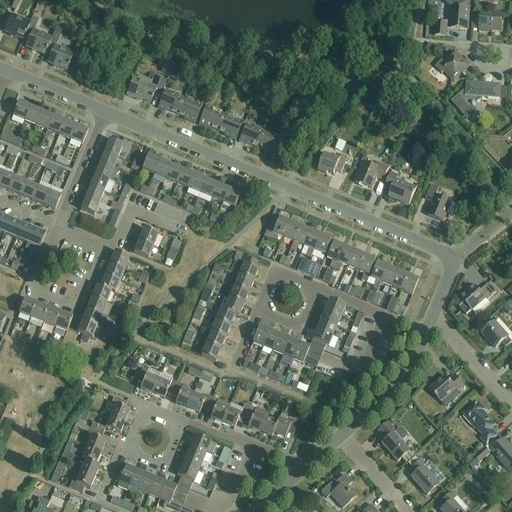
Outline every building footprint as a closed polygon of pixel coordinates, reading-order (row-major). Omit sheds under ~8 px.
[(11,0),(8,9),(15,11),(19,0),(11,0)] [(447,29),(450,30),(466,31),(469,0),(463,0),(442,0),(452,8),(451,22),(447,21),(447,26),(435,25),(434,37),(446,38),(447,29)] [(430,7),(429,15),(437,16),(438,8),(430,7)] [(500,32),(502,15),(481,13),(479,32),(489,33),(489,31),(500,32)] [(30,24),(30,23),(11,16),(4,32),(23,40),(24,38),(30,24)] [(30,24),(24,38),(29,40),(26,48),(45,56),(48,49),(48,48),(52,39),(51,39),(48,37),(34,32),(39,20),(36,19),(33,18),(32,17),(30,23),(30,24)] [(83,23),(78,27),(82,31),(87,27),(83,23)] [(52,39),(48,48),(53,50),(48,63),(67,71),(74,54),(56,47),(60,35),(54,33),(51,39),(52,39)] [(464,70),(467,67),(460,60),(461,59),(456,53),(445,64),(442,61),(435,67),(442,74),(445,72),(449,76),(450,74),(456,80),(465,71),(464,70)] [(173,69),(169,79),(175,81),(179,72),(173,69)] [(160,80),(156,89),(133,79),(126,96),(133,99),(134,97),(150,104),(153,96),(160,99),(167,83),(160,80)] [(457,97),(451,102),(454,106),(458,110),(463,116),(472,108),(472,107),(484,98),(499,99),(500,87),(477,86),(471,85),(457,97)] [(273,88),(271,96),(278,98),(281,90),(273,88)] [(177,115),(184,99),(165,91),(158,109),(164,112),(165,110),(177,115)] [(184,99),(177,115),(189,120),(189,122),(195,124),(202,107),(184,99)] [(25,122),(30,108),(19,103),(13,117),(25,122)] [(42,113),(30,108),(25,122),(36,127),(42,113)] [(217,132),(224,116),(206,108),(198,126),(205,129),(205,127),(217,132)] [(42,113),(36,127),(48,131),(54,117),(42,113)] [(243,124),(224,116),(217,132),(229,137),(229,139),(235,141),(243,124)] [(54,117),(48,131),(59,136),(65,122),(54,117)] [(76,127),(65,122),(59,136),(70,141),(76,127)] [(258,149),(264,133),(246,125),(239,143),(245,145),(246,144),(258,149)] [(76,127),(70,141),(82,146),(88,132),(76,127)] [(264,133),(258,149),(270,154),(269,155),(276,158),(283,140),(264,133)] [(337,149),(345,151),(348,141),(340,139),(337,149)] [(104,153),(118,158),(123,146),(109,141),(104,153)] [(46,152),(40,150),(38,155),(44,158),(46,152)] [(104,153),(100,164),(113,170),(118,158),(104,153)] [(331,158),(325,156),(319,171),(327,175),(328,173),(334,175),(336,172),(341,174),(348,158),(342,156),(340,159),(332,156),(331,158)] [(34,165),(36,159),(30,157),(28,163),(34,165)] [(154,175),(160,162),(148,157),(142,170),(154,175)] [(388,165),(394,167),(397,160),(391,157),(388,165)] [(63,158),(60,165),(66,167),(69,161),(63,158)] [(399,158),(396,165),(404,168),(406,161),(399,158)] [(43,162),(36,159),(34,165),(40,168),(43,162)] [(160,162),(154,175),(152,179),(164,184),(165,180),(171,166),(160,162)] [(376,168),(364,163),(356,183),(372,190),(377,178),(384,181),(390,168),(378,163),(376,168)] [(113,170),(100,164),(95,175),(109,181),(113,170)] [(171,166),(165,180),(177,185),(183,171),(171,166)] [(194,176),(183,171),(177,185),(188,190),(194,176)] [(15,178),(4,173),(0,182),(0,188),(9,192),(15,178)] [(409,205),(416,189),(397,181),(398,177),(391,174),(385,189),(392,191),(389,197),(409,205)] [(109,181),(95,175),(90,187),(104,193),(109,181)] [(206,181),(194,176),(188,190),(200,194),(206,181)] [(26,183),(15,178),(9,192),(21,197),(26,183)] [(206,181),(200,194),(211,199),(217,185),(206,181)] [(26,183),(21,197),(32,201),(38,188),(26,183)] [(228,190),(217,185),(211,199),(223,204),(228,190)] [(433,203),(428,217),(443,223),(452,203),(436,196),(439,189),(432,185),(426,200),(433,203)] [(104,193),(90,187),(85,198),(99,204),(104,193)] [(172,195),(173,189),(166,187),(165,194),(172,195)] [(38,188),(32,201),(44,206),(49,193),(38,188)] [(124,188),(120,199),(125,201),(130,190),(124,188)] [(240,195),(228,190),(223,204),(235,209),(240,195)] [(482,191),(478,198),(486,202),(490,195),(482,191)] [(61,198),(49,193),(44,206),(56,211),(61,198)] [(99,204),(85,198),(80,210),(94,216),(99,204)] [(120,199),(115,211),(120,213),(125,201),(120,199)] [(11,221),(0,216),(0,232),(5,234),(11,221)] [(283,239),(289,223),(279,219),(273,217),(264,237),(276,242),(278,237),(283,239)] [(22,226),(11,221),(5,234),(16,239),(22,226)] [(289,223),(283,239),(294,243),(300,228),(289,223)] [(34,231),(22,226),(16,239),(28,244),(34,231)] [(300,228),(294,243),(291,250),(295,252),(298,245),(304,247),(310,232),(300,228)] [(144,230),(139,242),(154,248),(159,236),(144,230)] [(34,231),(28,244),(40,249),(46,235),(34,231)] [(321,236),(310,232),(304,247),(309,249),(306,257),(311,259),(314,252),(321,236)] [(331,241),(321,236),(314,252),(325,256),(331,241)] [(181,251),(183,242),(174,239),(172,249),(181,251)] [(154,248),(139,242),(134,254),(149,260),(154,248)] [(335,269),(344,248),(333,243),(327,259),(332,261),(330,267),(335,269)] [(344,248),(335,269),(339,271),(342,265),(348,267),(354,252),(344,248)] [(354,252),(348,267),(358,272),(364,256),(354,252)] [(110,265),(124,271),(129,259),(115,253),(110,265)] [(242,257),(237,254),(234,262),(239,264),(242,257)] [(375,261),(364,256),(358,272),(364,274),(361,281),(366,284),(369,276),(375,261)] [(238,277),(254,283),(259,271),(256,270),(259,263),(245,258),(242,265),(243,265),(238,277)] [(302,259),(297,271),(300,273),(305,275),(308,268),(308,266),(310,262),(302,259)] [(310,262),(308,266),(308,268),(305,275),(314,279),(320,266),(310,262)] [(372,305),(375,298),(376,295),(381,284),(387,268),(377,264),(370,279),(376,281),(372,292),(370,291),(366,302),(372,305)] [(124,271),(110,265),(105,277),(120,283),(124,271)] [(398,272),(387,268),(381,284),(391,288),(398,272)] [(328,284),(331,278),(333,272),(327,269),(322,282),(328,284)] [(398,272),(391,288),(402,292),(408,277),(398,272)] [(105,277),(101,288),(100,288),(112,293),(111,294),(115,295),(120,283),(105,277)] [(254,283),(238,277),(233,289),(249,295),(254,283)] [(408,277),(402,292),(412,297),(418,281),(408,277)] [(210,279),(205,290),(212,293),(217,282),(210,279)] [(466,316),(472,311),(476,316),(489,304),(487,301),(496,293),(488,284),(479,292),(475,287),(461,299),(465,303),(459,308),(466,316)] [(100,288),(101,288),(97,286),(92,299),(107,304),(111,294),(112,293),(100,288)] [(355,290),(351,288),(348,295),(360,300),(364,290),(357,286),(355,290)] [(249,295),(233,289),(229,300),(244,306),(249,295)] [(212,293),(205,290),(200,301),(207,304),(212,293)] [(375,298),(372,305),(376,306),(381,296),(376,295),(375,298)] [(393,313),(395,307),(398,300),(392,297),(386,310),(393,313)] [(224,298),(220,310),(224,311),(224,312),(235,317),(239,318),(244,306),(229,300),(224,298)] [(92,299),(87,311),(106,318),(107,318),(112,306),(107,304),(92,299)] [(32,319),(37,305),(25,300),(20,315),(32,319)] [(325,310),(340,317),(344,307),(329,300),(325,310)] [(37,305),(32,319),(43,324),(49,309),(37,305)] [(400,309),(395,307),(393,313),(403,317),(407,308),(401,306),(400,309)] [(49,309),(43,324),(55,328),(61,314),(49,309)] [(126,312),(118,309),(116,314),(124,317),(126,312)] [(224,312),(224,311),(220,310),(215,322),(230,328),(235,317),(224,312)] [(340,317),(325,310),(321,320),(336,327),(340,317)] [(106,318),(87,311),(82,322),(97,329),(100,322),(104,324),(106,318)] [(61,314),(55,328),(67,333),(73,319),(72,318),(61,314)] [(511,334),(498,319),(495,323),(482,334),(495,349),(501,344),(505,348),(511,341),(511,340),(511,334)] [(321,320),(317,330),(332,337),(336,327),(321,320)] [(97,329),(82,322),(77,334),(93,340),(97,329)] [(230,328),(215,322),(210,334),(225,340),(230,328)] [(359,325),(354,323),(352,328),(350,333),(355,335),(359,325)] [(262,347),(269,331),(259,327),(252,343),(262,347)] [(111,328),(109,333),(116,336),(118,331),(111,328)] [(317,330),(310,346),(323,351),(325,346),(328,347),(332,337),(317,330)] [(262,347),(261,351),(271,355),(272,351),(279,336),(269,331),(262,347)] [(355,335),(350,333),(346,343),(351,345),(355,335)] [(210,334),(205,345),(221,351),(225,340),(210,334)] [(289,340),(279,336),(272,351),(283,355),(289,340)] [(289,340),(283,355),(293,359),(299,344),(289,340)] [(309,348),(299,344),(293,359),(303,364),(303,363),(316,368),(318,362),(305,357),(308,352),(309,348)] [(221,351),(205,345),(200,357),(216,363),(221,351)] [(310,346),(309,348),(308,352),(320,357),(323,351),(310,346)] [(308,352),(305,357),(318,362),(320,357),(308,352)] [(252,371),(255,365),(245,361),(242,367),(252,371)] [(265,369),(255,365),(252,371),(262,375),(265,369)] [(190,368),(187,374),(194,377),(196,371),(190,368)] [(152,395),(161,375),(149,370),(148,372),(142,369),(137,382),(143,385),(140,390),(152,395)] [(265,369),(262,375),(273,380),(275,374),(265,369)] [(161,375),(152,395),(164,400),(167,395),(172,397),(178,384),(172,382),(173,380),(161,375)] [(446,376),(431,390),(442,402),(443,404),(458,391),(465,386),(456,376),(450,381),(446,376)] [(178,384),(172,397),(178,399),(175,405),(187,410),(193,395),(188,393),(189,389),(183,386),(178,384)] [(205,400),(193,395),(187,410),(199,414),(202,409),(207,411),(212,399),(207,396),(205,400)] [(104,415),(111,417),(125,424),(130,412),(125,410),(127,403),(114,398),(112,404),(109,403),(104,415)] [(212,399),(207,411),(213,414),(211,419),(223,424),(230,406),(212,399)] [(487,445),(498,436),(492,430),(496,426),(484,412),(486,410),(480,403),(477,405),(476,404),(464,415),(483,437),(481,439),(487,445)] [(230,405),(230,406),(223,424),(235,429),(238,422),(243,424),(250,408),(244,406),(242,410),(230,405)] [(81,414),(86,416),(89,409),(84,407),(81,414)] [(250,408),(243,424),(249,426),(248,428),(260,434),(266,420),(268,415),(255,410),(250,408)] [(281,416),(279,421),(273,435),(285,440),(287,434),(293,437),(298,423),(292,421),(291,426),(285,423),(287,418),(281,416)] [(437,421),(440,425),(446,420),(442,416),(437,421)] [(92,426),(90,430),(103,435),(106,429),(120,435),(125,424),(111,417),(108,423),(102,420),(100,426),(93,423),(92,426)] [(266,420),(260,434),(272,439),(273,435),(278,424),(266,420)] [(410,451),(401,441),(407,436),(407,433),(402,427),(399,427),(396,430),(388,421),(378,430),(386,440),(381,444),(397,462),(410,451)] [(76,424),(75,428),(89,434),(90,430),(86,428),(76,424)] [(88,436),(86,440),(89,442),(86,448),(101,454),(106,443),(101,441),(103,435),(90,430),(89,434),(88,436)] [(194,436),(190,446),(212,455),(216,445),(194,436)] [(511,448),(504,440),(492,452),(511,474),(511,473),(511,448)] [(64,453),(69,455),(74,443),(69,441),(64,453)] [(212,455),(190,446),(186,456),(208,465),(212,455)] [(101,454),(86,448),(81,460),(85,462),(86,461),(96,466),(97,465),(96,465),(101,454)] [(222,455),(221,459),(226,461),(228,457),(230,451),(225,449),(222,455)] [(480,453),(475,458),(474,459),(469,463),(474,468),(479,463),(490,454),(485,449),(481,452),(480,453)] [(186,456),(182,466),(199,473),(201,474),(203,469),(205,470),(206,470),(208,465),(186,456)] [(429,461),(426,464),(422,459),(412,468),(416,473),(411,477),(427,495),(439,484),(445,479),(429,461)] [(61,476),(66,464),(61,461),(53,479),(65,484),(67,479),(61,476)] [(85,462),(81,473),(95,479),(100,467),(97,465),(96,466),(86,461),(85,462)] [(199,473),(182,466),(178,477),(181,478),(178,486),(190,490),(193,483),(194,484),(199,473)] [(119,484),(117,489),(127,493),(129,488),(131,483),(136,471),(126,467),(124,473),(119,483),(119,484)] [(120,471),(115,482),(119,483),(124,473),(120,471)] [(129,488),(128,491),(139,495),(140,492),(146,475),(136,471),(131,483),(129,488)] [(95,479),(81,473),(76,484),(72,483),(69,489),(82,494),(85,488),(90,490),(95,479)] [(156,480),(146,475),(140,492),(149,496),(156,480)] [(344,508),(357,497),(348,487),(351,483),(344,475),(336,483),(334,481),(321,493),(327,499),(332,495),(344,508)] [(218,481),(212,479),(208,489),(213,491),(218,481)] [(167,484),(156,480),(149,496),(160,501),(167,484)] [(177,488),(167,484),(160,501),(166,503),(163,509),(171,511),(192,511),(183,508),(171,503),(173,497),(176,491),(177,488)] [(177,488),(176,491),(188,496),(190,490),(178,486),(177,488)] [(188,496),(176,491),(173,497),(185,502),(188,496)] [(445,506),(440,511),(441,511),(463,511),(453,500),(455,498),(451,493),(441,502),(445,506)] [(204,495),(199,505),(205,508),(210,498),(204,495)] [(185,502),(173,497),(171,503),(183,508),(185,502)] [(45,511),(47,508),(49,502),(38,498),(35,504),(31,502),(27,511),(45,511)] [(113,498),(110,504),(121,508),(123,503),(118,500),(113,498)] [(131,511),(134,507),(123,503),(121,508),(130,511),(131,511)]
